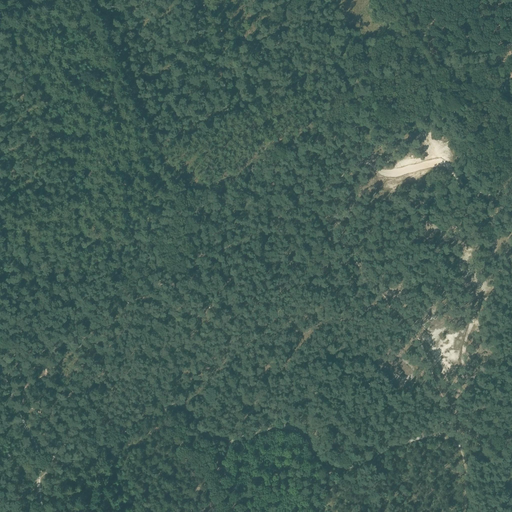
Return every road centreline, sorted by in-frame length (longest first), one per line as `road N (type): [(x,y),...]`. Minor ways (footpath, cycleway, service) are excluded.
road 1 (track): [(465,511),(463,461),(443,437),(404,440),(337,465),(289,426),(231,439),(171,403),(57,469)]
road 2 (track): [(36,0),(23,50),(79,191),(127,203),(158,233),(199,255),(270,227)]
road 3 (track): [(511,143),(491,195),(436,162),(383,172),(359,163),(326,189),(293,199),(270,227)]
road 4 (track): [(270,227),(277,175),(195,0)]
road 5 (track): [(511,43),(437,54),(400,0)]
